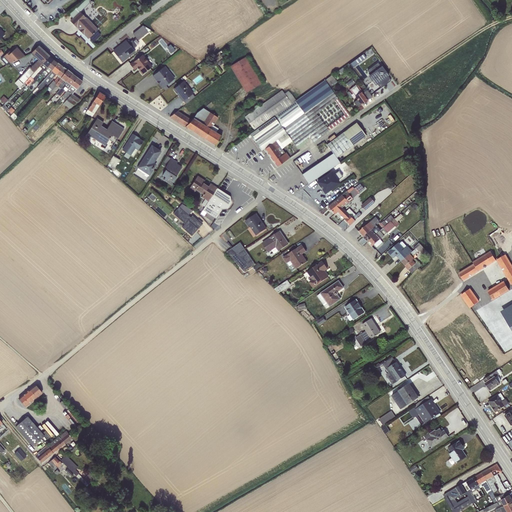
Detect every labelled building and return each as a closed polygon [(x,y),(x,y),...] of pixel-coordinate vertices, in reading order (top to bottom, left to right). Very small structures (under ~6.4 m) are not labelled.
[(75,7),(69,14),(73,19),(70,21),(76,27),(77,26),(79,29),(78,30),(83,34),(84,33),(88,38),(89,38),(96,31),(98,29),(80,11),(81,11),(89,3),(89,1),(88,0),(85,0),(76,8),(75,7)] [(143,25),(133,34),(138,40),(150,30),(144,26),(144,27),(143,25)] [(96,31),(89,38),(93,42),(101,35),(96,31)] [(163,38),(160,36),(156,39),(162,47),(167,43),(163,38)] [(126,41),(113,51),(121,62),(134,51),(133,49),(136,46),(132,40),(128,43),(126,41)] [(29,67),(18,79),(23,84),(49,56),(39,46),(31,54),(38,60),(30,69),(29,67)] [(10,51),(0,59),(6,65),(25,56),(24,56),(16,47),(11,52),(10,51)] [(152,66),(143,54),(130,65),(134,69),(137,67),(142,74),(152,66)] [(363,54),(350,64),(353,67),(366,58),(363,54)] [(23,84),(20,87),(21,88),(26,84),(28,86),(26,89),(27,89),(40,75),(53,59),(49,56),(23,84)] [(246,56),(230,66),(246,93),(262,83),(246,56)] [(53,59),(40,75),(43,78),(44,77),(45,78),(58,63),(53,59)] [(216,62),(213,64),(219,74),(222,72),(216,62)] [(378,62),(367,70),(370,74),(368,76),(375,85),(377,84),(380,88),(391,80),(388,76),(388,75),(381,66),(380,66),(378,62)] [(58,63),(45,78),(37,87),(41,91),(56,75),(62,66),(58,63)] [(62,66),(56,75),(58,76),(54,81),(53,81),(48,86),(51,89),(67,70),(62,66)] [(165,66),(153,76),(157,82),(158,81),(163,87),(166,85),(174,79),(165,66)] [(345,66),(338,71),(340,75),(348,69),(345,66)] [(51,89),(50,91),(52,93),(57,88),(59,89),(72,74),(67,70),(51,89)] [(72,74),(59,89),(56,93),(60,96),(64,90),(66,91),(77,77),(72,74)] [(332,75),(326,80),(331,87),(337,82),(332,75)] [(77,77),(66,91),(61,97),(63,98),(64,96),(66,98),(69,94),(71,95),(72,94),(82,81),(77,77)] [(23,84),(18,79),(14,83),(19,88),(20,87),(23,84)] [(324,80),(250,134),(252,136),(262,151),(264,149),(276,141),(282,149),(292,141),(296,146),(307,138),(309,136),(313,142),(350,115),(324,80)] [(174,89),(175,91),(185,83),(184,81),(174,89)] [(185,83),(175,91),(185,104),(195,96),(193,94),(194,93),(185,83)] [(357,84),(355,85),(367,101),(372,97),(367,90),(363,93),(357,84)] [(355,85),(350,89),(361,104),(367,101),(355,85)] [(282,90),(244,117),(254,130),(296,100),(289,90),(284,94),(282,90)] [(99,92),(85,113),(91,117),(105,96),(99,92)] [(71,95),(63,104),(69,109),(80,99),(72,94),(71,95)] [(192,120),(185,127),(215,146),(222,136),(216,132),(218,129),(213,125),(218,117),(203,108),(196,113),(193,118),(192,120)] [(170,117),(185,127),(192,120),(178,110),(170,117)] [(103,122),(97,118),(86,134),(105,146),(109,139),(114,143),(124,129),(123,128),(123,129),(112,122),(112,121),(106,129),(101,126),(103,122)] [(366,136),(356,123),(326,145),(333,153),(336,158),(366,136)] [(139,138),(132,134),(122,150),(130,155),(131,155),(133,156),(143,141),(138,139),(139,138)] [(307,138),(296,146),(298,149),(305,144),(304,143),(308,141),(308,140),(307,138)] [(282,149),(276,141),(264,149),(277,166),(277,167),(290,158),(286,152),(285,153),(282,149)] [(152,146),(137,169),(148,176),(149,175),(149,176),(156,164),(153,162),(160,152),(152,146)] [(333,153),(302,174),(308,184),(340,162),(336,158),(333,153)] [(113,156),(108,163),(115,167),(119,160),(113,156)] [(166,168),(162,175),(165,177),(163,180),(171,185),(181,167),(176,164),(177,162),(170,158),(166,165),(165,167),(166,168)] [(332,171),(316,182),(325,194),(340,183),(338,180),(343,177),(339,171),(334,174),(332,171)] [(205,207),(217,188),(210,183),(208,187),(203,183),(204,181),(197,176),(189,189),(194,191),(195,189),(203,194),(201,197),(205,199),(201,205),(205,207)] [(328,207),(328,208),(330,210),(331,210),(335,214),(338,211),(345,218),(344,219),(350,225),(355,221),(355,220),(360,215),(358,213),(356,215),(349,208),(346,211),(342,208),(364,188),(360,184),(354,189),(353,187),(349,190),(348,189),(335,201),(328,207)] [(217,188),(205,207),(218,215),(221,209),(227,208),(231,203),(231,202),(230,201),(229,198),(230,197),(217,188)] [(152,193),(148,197),(153,201),(156,198),(152,193)] [(370,198),(361,206),(365,211),(374,202),(370,198)] [(182,204),(173,214),(184,224),(181,227),(191,236),(202,224),(197,220),(192,216),(190,218),(188,215),(192,210),(182,204)] [(205,207),(203,210),(202,210),(199,214),(213,223),(218,215),(205,207)] [(256,214),(245,221),(249,228),(250,227),(256,236),(266,229),(256,214)] [(381,230),(368,242),(372,246),(374,245),(380,239),(387,233),(388,234),(396,227),(400,224),(398,221),(403,217),(401,214),(395,219),(395,218),(394,219),(383,229),(381,230)] [(383,229),(394,219),(391,215),(379,224),(383,229)] [(363,237),(377,225),(376,224),(379,221),(376,217),(359,232),(363,237)] [(377,225),(363,237),(368,242),(381,230),(377,225)] [(280,231),(262,243),(268,253),(271,250),(273,254),(288,244),(285,238),(284,239),(280,232),(280,231)] [(401,261),(412,251),(407,246),(407,247),(407,246),(403,241),(401,241),(399,243),(388,252),(393,258),(396,255),(401,261)] [(412,251),(401,261),(409,270),(418,262),(413,257),(420,251),(425,257),(429,254),(424,248),(426,246),(425,241),(421,244),(415,249),(412,251)] [(240,242),(232,248),(237,253),(244,249),(240,242)] [(302,245),(283,258),(286,263),(290,261),(296,269),(307,262),(301,254),(306,251),(302,245)] [(237,253),(232,248),(226,252),(244,272),(255,264),(244,249),(237,253)] [(493,300),(482,307),(488,317),(499,311),(511,332),(511,250),(496,260),(508,280),(504,282),(504,281),(487,291),(493,300)] [(473,264),(459,273),(463,281),(496,261),(490,251),(472,262),(473,264)] [(322,261),(307,272),(312,280),(309,282),(313,288),(317,286),(317,285),(328,277),(324,271),(327,268),(322,261)] [(418,262),(409,270),(412,273),(421,265),(418,262)] [(287,280),(275,289),(279,293),(291,285),(287,280)] [(338,281),(317,296),(326,309),(330,307),(341,299),(338,295),(338,294),(338,293),(338,292),(337,292),(343,287),(338,281)] [(470,289),(460,295),(469,309),(479,301),(470,289)] [(356,300),(344,308),(353,320),(364,312),(356,300)] [(298,306),(296,307),(297,310),(299,310),(299,311),(303,310),(303,309),(306,308),(305,303),(298,305),(298,306)] [(323,317),(317,322),(319,325),(326,321),(323,317)] [(366,331),(355,338),(360,345),(380,333),(377,328),(375,325),(371,319),(362,325),(366,331)] [(333,351),(330,353),(339,366),(342,364),(333,351)] [(379,363),(375,365),(377,367),(383,364),(389,373),(386,374),(392,385),(405,376),(391,356),(379,364),(379,363)] [(499,369),(483,380),(490,390),(500,384),(498,382),(501,380),(498,376),(502,373),(499,369)] [(359,383),(353,386),(358,392),(363,389),(359,383)] [(398,391),(392,395),(401,409),(418,398),(409,384),(398,391)] [(36,385),(18,399),(25,407),(42,393),(36,385)] [(501,393),(488,401),(495,412),(508,403),(506,399),(505,400),(501,393)] [(416,409),(430,399),(428,396),(414,406),(415,407),(416,409)] [(416,409),(415,407),(408,411),(413,418),(416,417),(421,425),(433,417),(439,413),(430,399),(416,409)] [(392,411),(379,420),(383,425),(395,417),(392,411)] [(27,416),(15,427),(32,446),(44,436),(42,433),(27,416)] [(61,430),(63,428),(52,417),(50,419),(61,430)] [(386,425),(381,428),(385,435),(390,432),(386,425)] [(429,432),(421,437),(424,441),(426,440),(431,448),(448,437),(444,431),(442,432),(440,428),(436,431),(435,429),(430,433),(429,432)] [(66,430),(59,436),(64,443),(71,438),(66,430)] [(45,431),(42,433),(44,436),(47,439),(50,437),(45,431)] [(59,436),(47,445),(53,452),(64,443),(59,436)] [(460,447),(462,446),(459,441),(452,446),(450,443),(445,447),(447,450),(448,449),(450,453),(449,454),(452,458),(449,459),(449,461),(451,464),(453,465),(455,463),(456,463),(466,456),(462,451),(460,447)] [(47,445),(34,455),(41,463),(53,452),(47,445)] [(19,449),(14,453),(21,461),(26,457),(19,449)] [(65,455),(61,460),(86,486),(102,471),(96,466),(83,479),(78,474),(79,473),(75,470),(77,468),(77,467),(77,466),(65,455)] [(56,456),(48,463),(54,470),(62,463),(56,456)] [(497,464),(489,469),(497,482),(503,494),(507,492),(506,489),(505,489),(499,479),(497,475),(501,472),(497,464)] [(489,469),(481,473),(486,481),(489,486),(493,494),(498,491),(494,483),(497,482),(489,469)] [(481,473),(474,477),(479,486),(482,484),(482,483),(486,481),(481,473)] [(479,486),(474,477),(463,484),(467,492),(466,492),(467,493),(468,496),(472,503),(476,500),(472,493),(480,488),(479,486)] [(467,493),(466,492),(461,484),(444,494),(445,497),(454,511),(459,511),(462,510),(462,509),(472,503),(468,496),(457,502),(456,499),(467,493)] [(489,486),(484,489),(487,494),(488,493),(494,503),(498,502),(496,497),(493,494),(489,486)] [(503,494),(496,497),(498,502),(494,503),(483,510),(484,511),(486,511),(503,504),(504,506),(511,501),(511,500),(507,492),(503,494)] [(7,496),(5,498),(14,510),(17,508),(7,496)] [(454,511),(445,497),(444,498),(452,511),(454,511)] [(511,511),(511,501),(504,506),(494,511),(495,511),(496,511),(497,511),(496,511),(511,511)]
